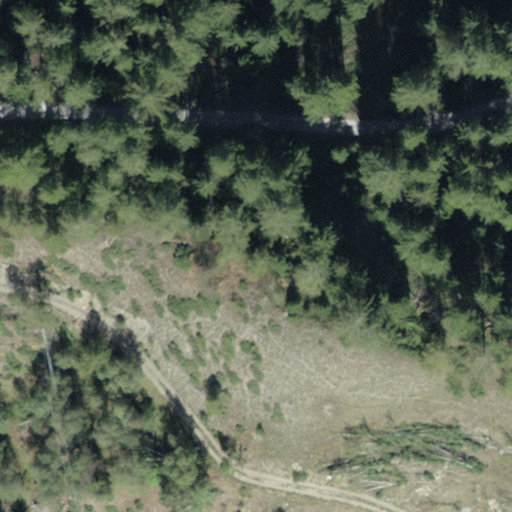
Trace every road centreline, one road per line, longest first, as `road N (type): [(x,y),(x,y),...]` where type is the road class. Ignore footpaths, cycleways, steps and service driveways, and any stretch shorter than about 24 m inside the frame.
road 1 (track): [(511,97),(445,119),(378,125),(0,109)]
road 2 (track): [(0,284),(103,324),(241,474),(391,511)]
